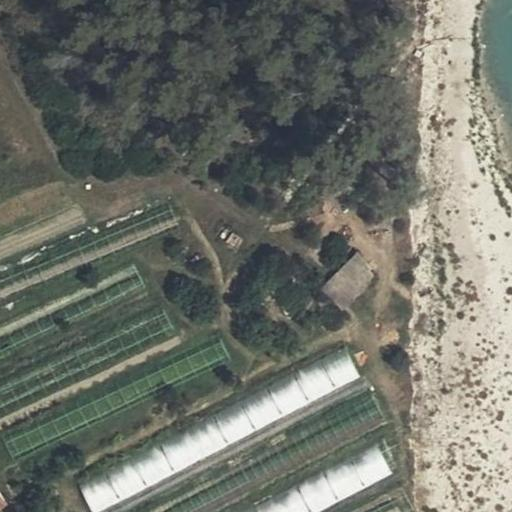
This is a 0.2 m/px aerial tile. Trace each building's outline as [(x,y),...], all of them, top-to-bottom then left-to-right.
[(168,198),(0,266),(0,305),(182,232),(168,198)] [(382,274),(359,251),(319,290),(342,313),(382,274)] [(132,258),(0,322),(0,363),(148,291),(132,258)] [(161,298),(0,376),(0,419),(178,333),(161,298)] [(220,333),(2,434),(16,464),(234,363),(220,333)] [(346,345),(80,483),(93,511),(106,511),(365,376),(346,345)] [(366,385),(124,511),(211,511),(385,420),(366,385)] [(316,511),(411,462),(393,427),(233,511),(316,511)] [(416,511),(401,483),(345,511),(416,511)]
